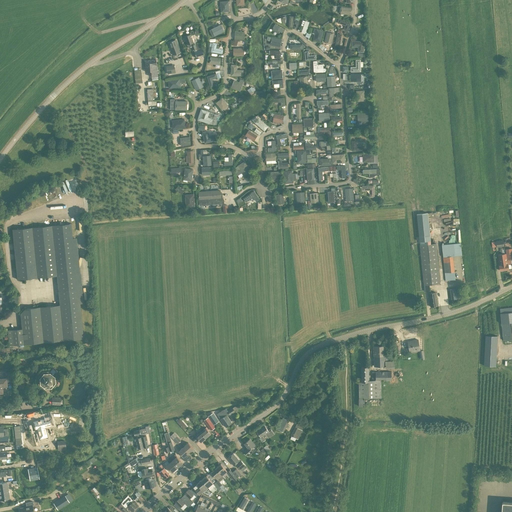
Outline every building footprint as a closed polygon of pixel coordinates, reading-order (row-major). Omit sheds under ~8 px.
[(230,11),(229,1),(220,1),(221,12),(230,11)] [(341,6),(340,14),(351,15),(352,7),(341,6)] [(337,23),(345,25),(344,30),(348,31),(351,22),(339,18),(337,23)] [(305,20),(301,32),(305,34),(309,22),(305,20)] [(224,31),(221,24),(211,29),(209,30),(213,37),(215,35),(215,36),(224,31)] [(285,29),(275,24),(273,27),(283,33),(285,29)] [(324,30),(316,28),(313,40),(320,42),(324,30)] [(244,40),(245,32),(235,31),(234,39),(244,40)] [(327,31),(324,42),(332,44),(334,33),(327,31)] [(195,52),(196,57),(197,57),(198,58),(203,57),(204,55),(204,54),(202,49),(200,50),(198,43),(196,44),(195,42),(194,42),(191,34),(185,36),(187,44),(190,44),(190,46),(192,46),(193,50),(194,50),(195,52)] [(271,37),(270,44),(280,47),(282,39),(271,37)] [(173,55),(181,52),(176,40),(168,43),(173,55)] [(364,41),(352,40),(352,47),(358,47),(358,52),(364,52),(364,41)] [(222,53),(223,49),(216,48),(217,43),(212,42),(211,52),(222,53)] [(233,56),(244,56),(244,48),(233,48),(233,56)] [(276,54),(276,58),(280,58),(280,50),(269,50),(269,54),(276,54)] [(305,60),(316,59),(316,55),(309,56),(308,51),(305,51),(305,60)] [(221,58),(210,56),(209,63),(220,65),(221,58)] [(351,71),(361,71),(360,59),(356,60),(356,67),(351,67),(351,71)] [(152,77),(158,77),(157,60),(145,61),(146,72),(152,71),(152,77)] [(318,64),(318,63),(316,61),(313,61),(314,72),(323,72),(323,64),(318,64)] [(231,75),(243,76),(243,70),(237,69),(237,64),(231,64),(231,75)] [(143,83),(142,69),(135,70),(136,84),(143,83)] [(283,78),(282,69),(271,70),(272,79),(283,78)] [(210,87),(214,86),(212,79),(217,77),(215,73),(207,76),(210,87)] [(316,81),(326,81),(325,73),(316,73),(316,81)] [(351,81),(362,81),(362,73),(351,73),(351,81)] [(308,86),(307,76),(300,76),(300,87),(308,86)] [(327,86),(336,86),(335,76),(327,76),(327,86)] [(199,77),(191,81),(196,90),(203,86),(199,77)] [(179,78),(168,80),(169,88),(180,87),(179,78)] [(231,87),(240,91),(244,80),(240,78),(239,82),(234,80),(231,87)] [(284,87),(283,79),(272,80),(272,84),(279,83),(279,88),(284,87)] [(329,96),(333,96),(333,92),(340,91),(339,87),(328,88),(329,96)] [(153,89),(147,89),(148,105),(156,105),(156,101),(154,101),(153,89)] [(365,101),(364,96),(365,96),(365,92),(364,92),(364,90),(356,91),(357,101),(365,101)] [(216,103),(222,110),(228,105),(222,98),(216,103)] [(285,106),(284,98),(273,99),(274,102),(281,102),(281,106),(285,106)] [(187,101),(175,100),(175,110),(187,110),(187,101)] [(201,109),(198,119),(200,120),(211,124),(213,118),(208,117),(210,111),(204,109),(204,110),(201,109)] [(330,120),(329,112),(318,113),(319,121),(330,120)] [(279,124),(279,123),(282,123),(284,116),(275,113),(273,121),(277,122),(277,123),(279,124)] [(357,114),(358,122),(369,121),(368,113),(357,114)] [(268,126),(258,117),(254,122),(264,131),(268,126)] [(185,127),(185,119),(172,120),(173,128),(185,127)] [(292,133),(303,132),(302,123),(292,124),(292,133)] [(331,137),(331,127),(320,128),(320,132),(326,132),(327,137),(331,137)] [(254,141),(257,135),(249,130),(245,135),(254,141)] [(209,136),(208,131),(202,132),(205,143),(217,140),(215,134),(209,136)] [(190,145),(190,137),(180,138),(181,145),(190,145)] [(275,140),(271,140),(272,147),(268,147),(268,151),(276,151),(275,140)] [(327,149),(331,149),(331,140),(319,141),(320,146),(327,145),(327,149)] [(356,146),(356,141),(351,141),(352,150),(363,150),(363,145),(356,146)] [(297,150),(297,163),(306,163),(306,150),(297,150)] [(276,160),(276,152),(265,153),(265,161),(276,160)] [(369,162),(369,163),(378,163),(377,153),(374,154),(374,153),(363,154),(363,162),(369,162)] [(229,161),(224,161),(224,165),(233,165),(232,154),(228,154),(229,161)] [(316,162),(316,158),(312,158),(311,154),(307,154),(307,162),(316,162)] [(332,163),(333,163),(333,164),(332,164),(332,166),(335,165),(335,163),(345,162),(344,154),(332,155),(332,163)] [(203,165),(211,165),(211,155),(203,156),(203,165)] [(243,175),(251,170),(245,161),(237,165),(237,166),(235,167),(235,173),(236,173),(238,175),(242,173),(243,175)] [(337,170),(341,169),(342,178),(346,178),(345,165),(336,166),(337,170)] [(202,167),(202,175),(210,175),(210,167),(202,167)] [(329,170),(328,167),(318,167),(319,180),(323,180),(322,171),(329,170)] [(185,168),(183,180),(192,181),(193,169),(185,168)] [(313,168),(306,168),(307,183),(315,183),(313,168)] [(228,178),(232,178),(232,169),(220,170),(220,174),(228,174),(228,178)] [(293,182),(292,169),(283,170),(284,183),(293,182)] [(282,179),(281,171),(270,172),(271,180),(282,179)] [(374,197),(374,190),(376,190),(377,189),(377,187),(375,186),(374,186),(374,185),(362,185),(362,190),(369,190),(370,197),(374,197)] [(345,189),(346,200),(351,200),(353,200),(354,200),(353,188),(345,189)] [(221,190),(213,190),(198,192),(200,205),(222,204),(221,190)] [(296,193),(297,202),(305,201),(304,192),(296,193)] [(318,202),(317,192),(310,193),(311,203),(318,202)] [(195,206),(194,194),(185,194),(186,207),(195,206)] [(284,203),(283,194),(275,194),(276,204),(284,203)] [(427,213),(417,214),(419,236),(429,235),(429,229),(427,213)] [(72,224),(12,230),(17,280),(57,275),(60,305),(24,309),(20,314),(22,329),(7,331),(8,336),(9,345),(9,346),(83,338),(78,284),(82,283),(77,238),(73,238),(72,224)] [(461,242),(442,244),(443,257),(462,254),(461,242)] [(436,244),(420,245),(425,291),(430,290),(430,285),(440,284),(436,244)] [(505,249),(506,254),(507,260),(503,260),(503,261),(504,270),(509,269),(508,264),(511,263),(511,259),(511,250),(511,248),(505,249)] [(503,260),(507,260),(506,254),(498,255),(499,265),(500,270),(504,270),(503,261),(503,260)] [(446,281),(452,280),(455,279),(454,272),(455,272),(453,256),(443,257),(445,273),(446,281)] [(456,299),(455,294),(460,293),(459,288),(450,289),(451,300),(456,299)] [(431,307),(438,306),(436,293),(429,294),(431,307)] [(511,311),(500,313),(501,323),(503,336),(503,341),(511,339),(511,311)] [(408,341),(409,349),(420,347),(418,339),(408,341)] [(386,346),(373,346),(374,366),(385,366),(398,366),(398,361),(394,361),(394,360),(393,360),(393,359),(392,359),(392,358),(392,356),(386,356),(386,346)] [(43,371),(38,378),(43,379),(43,382),(46,384),(49,384),(51,381),(51,378),(55,376),(58,373),(52,367),(49,371),(43,371)] [(361,382),(359,382),(359,398),(382,398),(381,381),(391,381),(391,372),(384,371),(384,372),(383,372),(383,371),(376,372),(372,372),(372,380),(370,380),(369,367),(361,367),(361,380),(361,382)] [(2,387),(7,387),(7,384),(13,383),(12,378),(12,372),(6,372),(6,378),(0,378),(0,393),(3,393),(2,387)] [(217,414),(220,418),(220,419),(226,427),(232,423),(228,416),(227,415),(226,414),(228,412),(230,415),(238,409),(236,406),(233,408),(230,410),(228,411),(227,409),(226,408),(224,410),(223,410),(222,411),(217,414)] [(213,413),(208,416),(214,425),(219,421),(213,413)] [(45,419),(34,422),(36,429),(37,429),(39,435),(48,433),(46,426),(51,424),(49,417),(44,418),(45,419)] [(303,426),(297,423),(291,436),(298,439),(303,430),(302,430),(303,426)] [(280,424),(276,429),(283,432),(286,427),(280,424)] [(265,425),(257,431),(261,437),(259,438),(262,442),(265,439),(263,436),(265,434),(268,438),(274,434),(271,428),(268,430),(265,425)] [(206,438),(211,434),(206,428),(201,432),(206,438)] [(134,430),(139,449),(144,448),(141,434),(140,429),(134,430)] [(201,442),(206,438),(201,432),(199,429),(197,431),(199,434),(197,436),(195,434),(191,437),(196,443),(199,440),(201,442)] [(168,432),(164,433),(167,441),(167,443),(168,447),(170,452),(175,450),(172,441),(171,439),(168,432)] [(147,436),(146,436),(145,433),(141,434),(144,448),(149,446),(147,436)] [(174,433),(172,434),(179,442),(181,441),(174,433)] [(177,444),(179,442),(172,434),(170,436),(177,444)] [(251,449),(255,445),(252,441),(250,439),(244,444),(248,448),(247,448),(247,449),(244,451),(248,456),(253,452),(251,449)] [(188,443),(183,447),(188,453),(193,448),(188,443)] [(183,447),(179,451),(184,457),(188,453),(183,447)] [(241,461),(240,462),(239,461),(233,453),(228,458),(234,465),(236,464),(237,465),(241,470),(246,466),(241,461)] [(173,456),(170,459),(177,468),(182,463),(177,457),(175,458),(173,456)] [(128,468),(139,461),(137,458),(126,464),(128,468)] [(169,463),(166,466),(172,472),(177,468),(170,459),(168,461),(169,463)] [(165,479),(170,474),(164,468),(161,464),(159,466),(162,470),(160,472),(165,479)] [(221,464),(216,468),(222,475),(227,471),(222,465),(221,464)] [(37,467),(28,468),(30,480),(39,478),(37,467)] [(144,469),(141,469),(142,470),(143,478),(145,477),(153,476),(152,470),(148,471),(148,468),(144,469)] [(217,479),(218,480),(220,482),(224,478),(222,475),(216,468),(211,472),(217,479)] [(241,474),(236,469),(232,472),(237,477),(241,474)] [(236,477),(230,470),(228,472),(231,477),(234,480),(237,478),(236,477)] [(211,490),(215,486),(213,484),(213,483),(207,475),(202,480),(208,487),(211,490)] [(146,481),(144,482),(145,489),(148,488),(154,486),(156,485),(155,479),(152,480),(151,477),(146,478),(146,481)] [(142,485),(139,480),(134,484),(136,489),(142,485)] [(197,484),(193,487),(200,494),(208,487),(202,480),(197,484)] [(6,483),(0,483),(0,499),(9,498),(6,483)] [(185,494),(183,496),(191,505),(193,507),(198,498),(196,497),(193,502),(190,498),(194,495),(194,494),(196,492),(193,489),(191,491),(189,489),(185,493),(185,494)] [(141,494),(138,492),(135,494),(136,495),(133,498),(136,501),(139,498),(138,497),(141,494)] [(65,495),(53,503),(58,509),(69,502),(65,495)] [(134,501),(133,500),(132,500),(128,496),(123,500),(121,503),(126,507),(129,509),(130,509),(133,511),(138,506),(135,503),(134,501)] [(176,503),(174,505),(181,511),(183,510),(187,506),(188,507),(191,505),(183,496),(180,499),(180,498),(175,502),(176,503)] [(245,497),(239,507),(243,509),(248,499),(245,497)] [(20,508),(20,511),(33,511),(32,505),(34,505),(33,501),(26,503),(27,507),(20,508)] [(511,511),(511,502),(502,501),(501,511),(511,511)] [(213,511),(212,511),(215,511),(216,511),(219,506),(223,508),(223,510),(225,511),(228,506),(225,505),(223,504),(222,505),(217,502),(216,505),(214,510),(213,511)] [(252,502),(247,511),(248,511),(251,511),(256,504),(252,502)]
